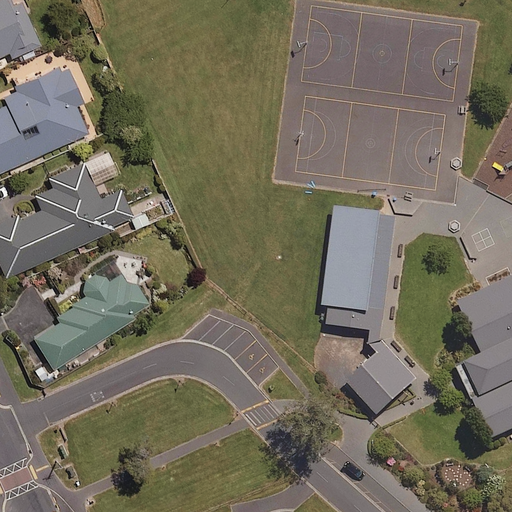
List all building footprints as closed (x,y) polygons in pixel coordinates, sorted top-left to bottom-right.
[(13,8),(10,0),(0,0),(0,52),(8,49),(10,54),(39,43),(24,4),(13,8)] [(14,88),(4,92),(7,100),(0,103),(0,167),(87,129),(74,100),(81,98),(64,59),(12,82),(14,88)] [(84,160),(48,175),(51,182),(33,190),(41,207),(19,217),(16,209),(0,216),(0,264),(4,273),(113,225),(111,221),(132,212),(119,182),(97,191),(84,160)] [(385,211),(328,206),(318,305),(376,310),(385,211)] [(459,313),(493,391),(511,383),(511,229),(458,253),(480,305),(459,313)] [(52,366),(133,314),(131,311),(147,300),(132,276),(126,280),(113,260),(79,281),(86,292),(55,312),(59,319),(33,335),(52,366)] [(420,374),(387,341),(348,379),(381,413),(420,374)]
